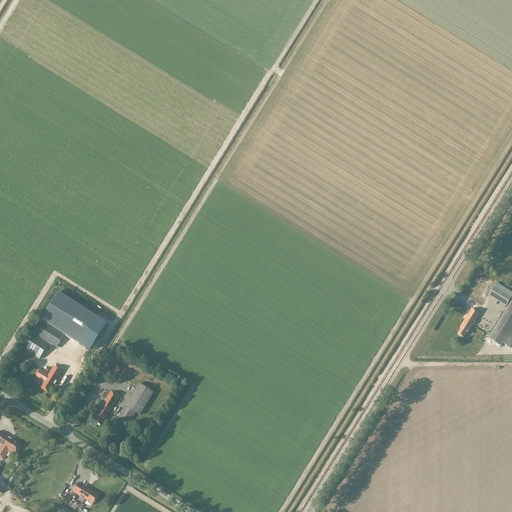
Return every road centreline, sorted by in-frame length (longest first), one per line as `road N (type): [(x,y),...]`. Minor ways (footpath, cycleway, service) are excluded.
road 1 (track): [(282,511),(511,141)]
road 2 (secondary): [(306,511),(511,182)]
road 3 (unclassified): [(190,511),(0,393)]
